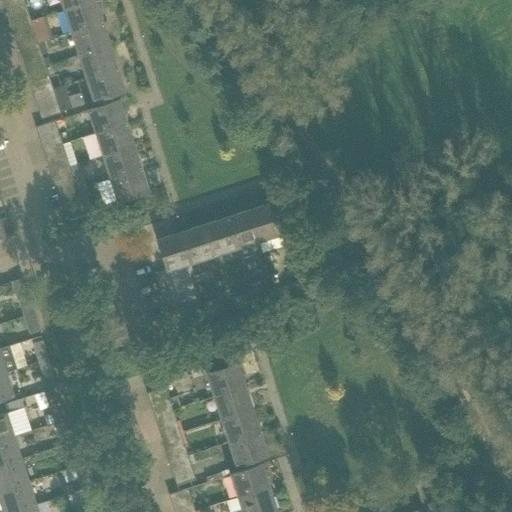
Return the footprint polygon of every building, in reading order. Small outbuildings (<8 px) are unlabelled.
[(27,9),(23,0),(14,0),(3,4),(7,15),(27,9)] [(93,0),(59,0),(63,10),(93,0)] [(102,22),(95,0),(93,0),(63,10),(70,33),(102,22)] [(110,45),(102,22),(70,33),(77,55),(110,45)] [(37,43),(34,32),(15,38),(18,49),(37,43)] [(41,55),(37,43),(18,49),(22,61),(41,55)] [(117,68),(110,45),(77,55),(85,78),(117,68)] [(124,91),(117,68),(85,78),(92,102),(124,91)] [(52,89),(48,78),(30,83),(33,95),(52,89)] [(59,111),(52,89),(33,95),(37,107),(40,118),(59,111)] [(119,99),(100,106),(87,110),(94,133),(126,123),(119,99)] [(62,144),(54,121),(35,127),(43,150),(62,144)] [(134,146),(126,123),(94,133),(102,156),(134,146)] [(141,169),(134,146),(102,156),(109,179),(141,169)] [(149,192),(141,169),(109,179),(116,202),(149,192)] [(76,189),(57,196),(62,209),(65,218),(95,208),(88,187),(85,188),(77,190),(76,189)] [(282,235),(271,202),(248,210),(258,242),(282,235)] [(258,242),(248,210),(225,217),(235,249),(239,260),(261,253),(258,242)] [(235,249),(225,217),(202,224),(213,257),(235,249)] [(216,268),(213,257),(202,224),(179,232),(190,264),(193,275),(216,268)] [(190,264),(179,232),(156,239),(166,272),(190,264)] [(307,291),(303,281),(286,287),(289,297),(307,291)] [(269,287),(250,293),(253,302),(272,296),(269,287)] [(253,302),(250,293),(233,298),(236,308),(253,302)] [(33,313),(27,295),(18,298),(24,316),(33,313)] [(223,301),(205,307),(208,317),(226,311),(223,301)] [(208,317),(205,307),(187,313),(190,323),(208,317)] [(39,331),(33,313),(24,316),(29,334),(39,331)] [(48,359),(42,341),(32,344),(38,362),(48,359)] [(9,346),(0,349),(0,374),(5,373),(17,369),(9,346)] [(54,377),(48,359),(38,362),(44,380),(54,377)] [(237,363),(218,369),(205,374),(213,397),(245,387),(237,363)] [(0,399),(13,396),(5,373),(0,374),(0,399)] [(252,410),(245,387),(213,397),(220,420),(252,410)] [(173,410),(169,398),(150,404),(154,416),(173,410)] [(64,420),(58,402),(48,405),(54,423),(64,420)] [(176,421),(173,410),(154,416),(157,427),(176,421)] [(260,432),(252,410),(220,420),(228,443),(260,432)] [(6,413),(0,414),(0,440),(13,436),(6,413)] [(69,438),(64,420),(54,423),(60,441),(69,438)] [(267,456),(260,432),(228,443),(235,466),(267,456)] [(0,465),(21,459),(13,436),(0,440),(0,465)] [(187,456),(184,443),(164,449),(168,462),(187,456)] [(84,464),(78,446),(69,449),(74,467),(84,464)] [(195,479),(191,466),(187,456),(168,462),(172,472),(176,486),(195,479)] [(0,490),(28,482),(21,459),(0,465),(0,490)] [(90,482),(84,464),(74,467),(78,478),(80,485),(90,482)] [(261,464),(242,470),(229,474),(237,498),(269,487),(261,464)] [(74,467),(62,471),(66,482),(78,478),(74,467)] [(12,511),(35,505),(28,482),(0,490),(0,505),(2,511),(12,511)] [(271,511),(276,511),(269,487),(237,498),(241,511),(238,511),(271,511)] [(192,511),(194,511),(191,499),(187,488),(168,495),(172,506),(173,511),(192,511)] [(78,497),(82,511),(91,511),(93,511),(87,494),(78,497)]
